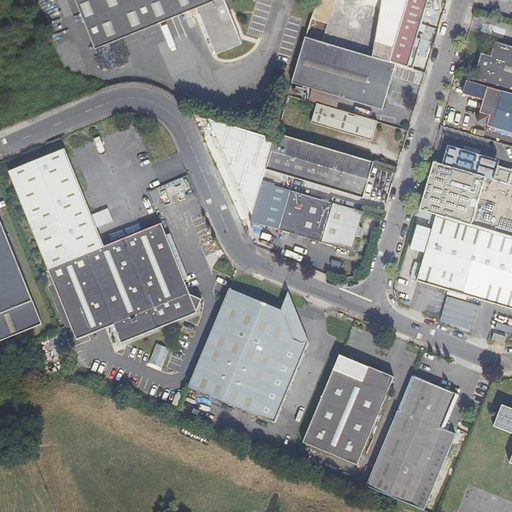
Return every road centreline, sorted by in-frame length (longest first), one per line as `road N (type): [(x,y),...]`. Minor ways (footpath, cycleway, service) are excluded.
road 1 (unknown): [(205,181),(175,222),(207,284),(179,367),(121,358),(96,345)]
road 2 (unknown): [(285,0),(256,76),(237,89),(173,78)]
